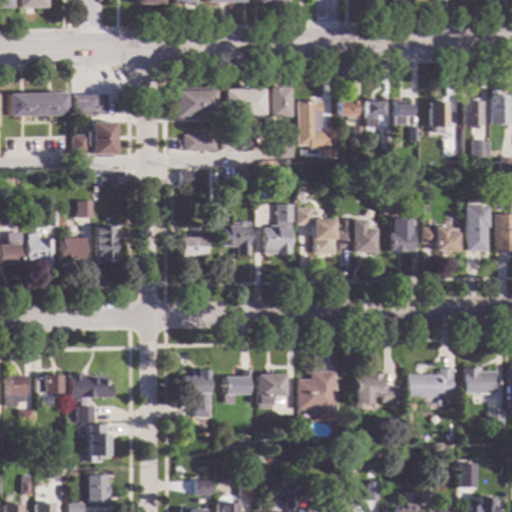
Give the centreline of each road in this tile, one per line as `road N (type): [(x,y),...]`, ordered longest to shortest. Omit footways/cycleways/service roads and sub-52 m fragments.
road 1 (secondary): [(511,43),(0,53)]
road 2 (residential): [(511,311),(0,320)]
road 3 (residential): [(146,511),(143,50)]
